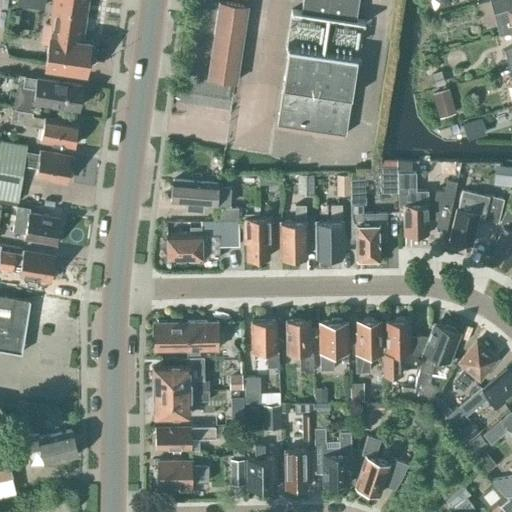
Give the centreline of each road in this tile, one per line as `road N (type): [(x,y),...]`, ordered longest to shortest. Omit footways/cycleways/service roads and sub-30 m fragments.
road 1 (residential): [(511,326),(476,302),(424,287),(115,287)]
road 2 (tertiary): [(115,287),(154,0)]
road 3 (tertiary): [(111,511),(115,287)]
